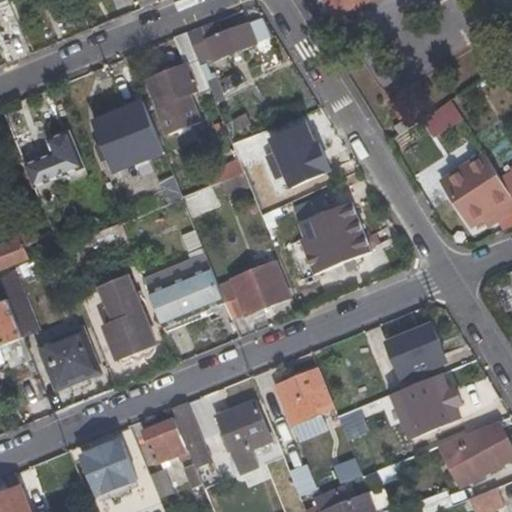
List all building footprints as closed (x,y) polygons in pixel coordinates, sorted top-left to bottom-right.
[(157,0),(139,0),(144,9),(159,4),(157,0)] [(325,14),(332,10),(338,21),(371,0),(320,0),(317,2),(325,14)] [(275,39),(263,20),(249,25),(257,45),(267,70),(280,65),(270,40),(275,39)] [(222,36),(218,21),(188,33),(208,84),(214,82),(209,65),(257,45),(249,25),(222,36)] [(208,84),(188,33),(176,38),(188,68),(151,83),(171,133),(200,122),(192,98),(199,95),(205,106),(217,104),(208,84)] [(508,76),(502,67),(486,78),(492,87),(508,76)] [(230,77),(214,82),(208,84),(217,104),(226,100),(224,94),(235,90),(230,77)] [(477,96),(472,88),(459,97),(464,104),(477,96)] [(389,103),(401,121),(421,108),(410,91),(389,103)] [(116,165),(119,174),(165,156),(143,98),(110,111),(113,117),(99,123),(108,145),(102,147),(109,166),(116,165)] [(435,116),(440,127),(457,117),(451,106),(435,116)] [(320,143),(315,144),(308,129),(275,143),(294,186),(332,170),(320,143)] [(55,156),(28,166),(37,190),(88,170),(73,133),(49,142),(55,156)] [(253,137),(234,144),(241,162),(258,154),(253,137)] [(444,184),(472,228),(502,210),(511,203),(511,200),(502,184),(485,158),(444,184)] [(241,162),(208,174),(212,189),(247,175),(241,162)] [(511,170),(511,171),(511,174),(511,178),(502,184),(511,200),(511,170)] [(257,201),(247,175),(212,189),(216,196),(230,199),(234,210),(238,208),(243,221),(251,217),(246,205),(257,201)] [(22,203),(27,216),(45,209),(40,196),(22,203)] [(511,203),(502,210),(511,226),(511,203)] [(329,268),(370,252),(354,213),(334,220),(337,230),(317,237),(329,268)] [(14,241),(0,246),(0,273),(17,267),(21,266),(33,262),(26,248),(41,241),(36,227),(12,236),(14,241)] [(111,244),(116,257),(132,251),(127,237),(111,244)] [(27,279),(45,272),(41,258),(33,262),(21,266),(27,279)] [(278,264),(219,289),(233,322),(291,298),(278,264)] [(17,267),(0,273),(0,279),(9,302),(24,340),(43,333),(17,267)] [(108,329),(120,362),(159,347),(131,280),(103,292),(116,325),(108,329)] [(9,302),(0,305),(0,343),(2,348),(24,340),(9,302)] [(441,361),(445,360),(433,328),(391,344),(403,377),(419,371),(420,377),(443,368),(441,361)] [(58,392),(100,374),(84,333),(42,350),(58,392)] [(2,348),(10,368),(31,360),(24,340),(2,348)] [(439,409),(481,392),(472,369),(430,385),(439,409)] [(320,418),(338,410),(322,371),(280,389),(287,407),(312,397),(320,418)] [(277,399),(266,372),(252,377),(263,406),(277,399)] [(213,464),(190,402),(173,409),(177,420),(190,453),(195,465),(197,470),(213,464)] [(261,470),(255,453),(276,443),(259,403),(220,420),(230,447),(227,449),(232,462),(236,460),(242,478),(261,470)] [(145,433),(159,466),(190,453),(177,420),(145,433)] [(456,450),(451,441),(431,449),(453,490),(511,460),(511,444),(503,429),(483,437),(456,450)] [(483,437),(479,429),(451,441),(456,450),(483,437)] [(86,459),(100,496),(131,482),(116,445),(86,459)] [(345,464),(350,477),(363,472),(358,459),(345,464)] [(185,469),(194,489),(203,486),(197,470),(195,465),(185,469)] [(166,470),(151,476),(154,485),(160,498),(174,492),(166,470)] [(225,490),(234,511),(254,504),(246,482),(225,490)] [(144,488),(152,505),(161,501),(160,498),(154,485),(144,488)] [(348,486),(316,500),(320,511),(327,511),(353,501),(348,486)] [(498,486),(470,498),(475,511),(491,511),(506,506),(498,486)] [(0,511),(28,511),(19,489),(0,496),(0,511)] [(353,501),(327,511),(378,511),(372,493),(353,501)] [(445,493),(423,500),(426,511),(434,511),(450,507),(445,493)]
